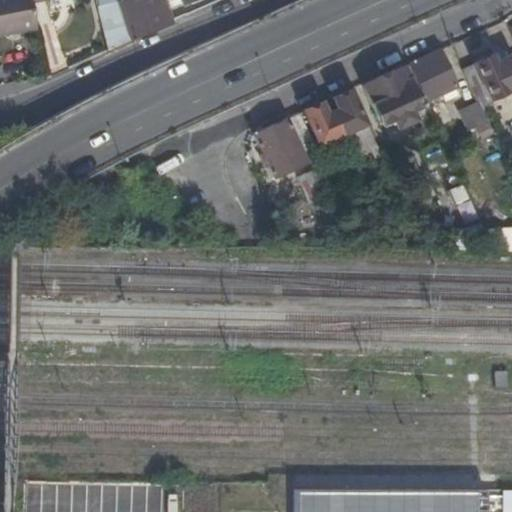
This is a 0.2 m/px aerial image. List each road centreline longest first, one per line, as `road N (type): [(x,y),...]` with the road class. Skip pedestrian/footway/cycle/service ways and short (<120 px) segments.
road 1 (track): [(0,464),(511,473)]
road 2 (residential): [(496,0),(72,196)]
road 3 (primary): [(0,181),(109,118),(375,0)]
road 4 (residential): [(261,0),(0,110)]
